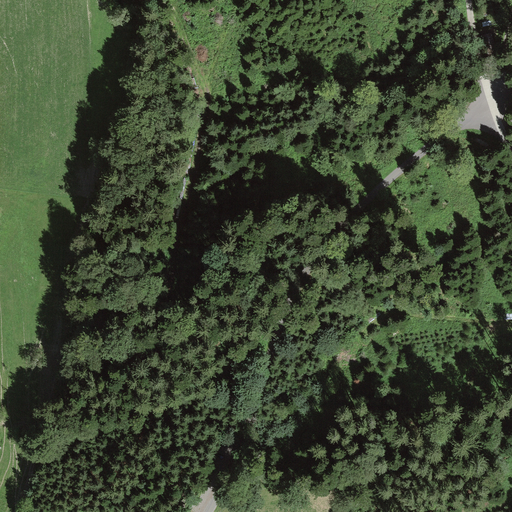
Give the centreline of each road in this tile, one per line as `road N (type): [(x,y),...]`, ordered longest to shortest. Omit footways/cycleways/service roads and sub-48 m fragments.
road 1 (unclassified): [(209,511),(287,306),(328,238),(472,114),(492,106),(511,157)]
road 2 (track): [(470,0),(492,106),(511,100)]
